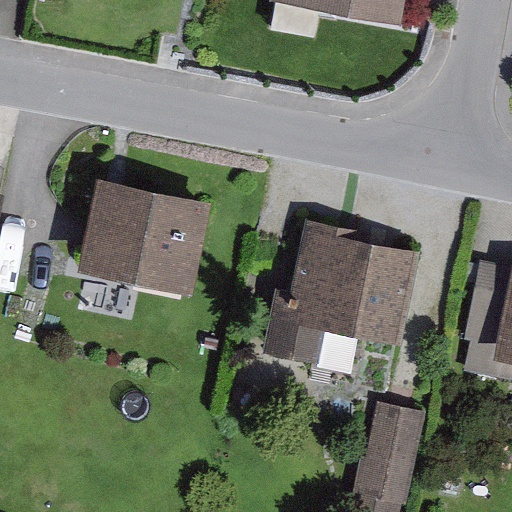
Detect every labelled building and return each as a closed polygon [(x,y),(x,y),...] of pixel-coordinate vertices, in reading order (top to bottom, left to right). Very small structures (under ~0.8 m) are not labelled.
[(287,0),(402,19),(405,0),(287,0)] [(98,172),(78,264),(192,288),(211,196),(98,172)] [(404,342),(423,246),(364,235),(365,228),(306,216),(292,286),(275,282),(262,352),(320,363),(327,327),(404,342)] [(511,263),(511,264),(481,258),(465,336),(472,338),(465,371),(511,380),(511,263)] [(361,454),(348,511),(400,511),(402,502),(407,503),(426,410),(378,400),(367,455),(361,454)]
